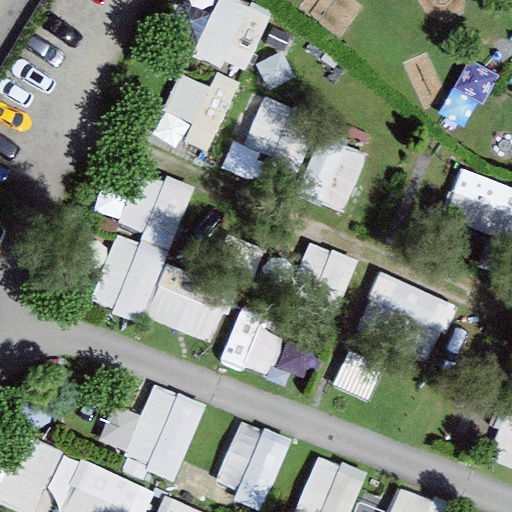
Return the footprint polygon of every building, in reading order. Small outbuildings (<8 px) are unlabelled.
[(252,0),(226,0),(201,50),(248,74),(279,13),(252,0)] [(176,114),(207,123),(217,90),(186,80),(176,114)] [(278,196),(314,113),(264,91),(228,175),(278,196)] [(511,230),(511,186),(473,170),(458,208),(511,230)] [(100,300),(146,320),(198,201),(148,180),(127,230),(130,231),(100,300)] [(174,272),(156,323),(221,345),(238,293),(174,272)] [(236,363),(286,376),(298,330),(248,317),(236,363)] [(131,462),(183,484),(215,407),(163,385),(131,462)] [(273,503),(296,445),(249,426),(226,485),(273,503)] [(511,428),(499,460),(511,465),(511,428)] [(2,429),(0,435),(0,505),(24,511),(50,511),(68,446),(2,429)] [(318,511),(358,511),(374,478),(330,458),(307,507),(318,511)] [(152,511),(162,494),(97,461),(70,511),(152,511)] [(402,511),(458,511),(460,508),(406,496),(402,511)] [(208,511),(181,500),(175,511),(208,511)]
